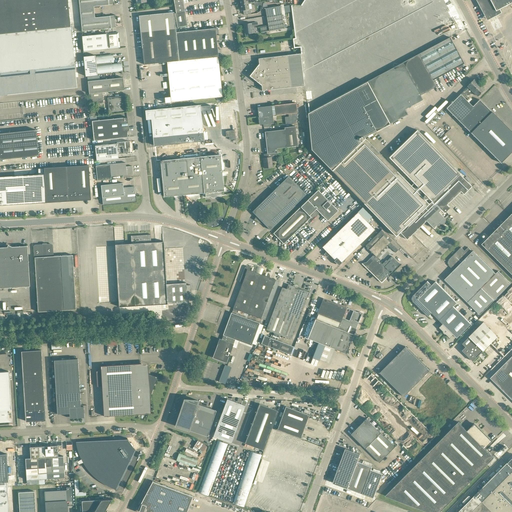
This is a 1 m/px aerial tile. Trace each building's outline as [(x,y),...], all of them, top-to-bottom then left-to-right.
[(0,0),(0,95),(77,88),(68,0),(0,0)] [(182,0),(173,0),(176,13),(175,13),(177,27),(187,25),(182,0)] [(499,9),(511,2),(511,0),(485,0),(491,11),(490,11),(487,13),(486,15),(488,18),(489,19),(499,13),(500,11),(499,9)] [(248,3),(241,4),(242,11),(243,10),(244,14),(251,13),(250,9),(249,9),(248,4),(248,3)] [(81,19),(95,17),(94,6),(80,8),(81,19)] [(267,8),(265,8),(266,16),(281,13),(280,6),(267,8)] [(144,15),(139,16),(140,32),(142,48),(144,63),(144,64),(162,62),(163,65),(165,65),(165,62),(167,62),(218,57),(216,35),(215,28),(176,32),(176,28),(174,12),(144,15)] [(281,13),(266,16),(269,31),(284,28),(281,13)] [(95,17),(81,19),(82,31),(116,28),(115,20),(116,19),(115,19),(115,18),(115,17),(115,15),(114,15),(95,17)] [(245,34),(253,33),(252,26),(257,25),(257,22),(251,23),(244,24),(245,34)] [(84,51),(109,48),(115,48),(120,47),(119,42),(120,42),(119,38),(118,32),(113,33),(106,34),(82,36),(84,51)] [(434,46),(448,72),(464,63),(450,37),(434,46)] [(433,80),(448,72),(434,46),(419,54),(432,80),(433,80)] [(259,64),(249,76),(261,85),(262,91),(304,86),(300,53),(258,58),(259,64)] [(95,75),(95,74),(122,71),(121,62),(114,63),(113,54),(103,55),(103,56),(98,56),(98,55),(86,56),(88,76),(95,75)] [(436,86),(433,80),(432,80),(419,54),(403,62),(420,95),(436,86)] [(171,96),(165,97),(165,103),(222,97),(218,57),(167,62),(171,96)] [(423,100),(420,95),(403,62),(385,72),(405,109),(423,100)] [(408,114),(405,109),(385,72),(367,81),(376,98),(368,103),(372,109),(380,105),(390,124),(408,114)] [(123,77),(88,81),(90,104),(104,103),(102,92),(124,90),(123,77)] [(472,91),(479,84),(474,79),(467,86),(468,87),(461,95),(460,94),(446,108),(459,120),(473,106),(467,100),(465,98),(472,91)] [(364,137),(390,124),(380,105),(372,109),(368,103),(376,98),(367,81),(308,113),(311,150),(332,170),(355,148),(352,144),(357,139),(360,142),(365,138),(364,137)] [(479,84),(472,91),(477,96),(484,90),(479,84)] [(125,96),(108,98),(109,112),(126,110),(125,96)] [(501,162),(511,150),(511,132),(480,100),(473,106),(459,120),(501,163),(501,162)] [(259,116),(297,111),(296,103),(257,107),(257,108),(258,107),(259,116)] [(220,156),(219,155),(200,157),(199,141),(203,141),(204,140),(200,106),(199,105),(146,110),(145,111),(146,119),(151,119),(154,145),(155,146),(156,161),(157,162),(160,162),(164,196),(165,197),(205,193),(205,196),(205,197),(210,196),(212,198),(215,197),(217,196),(222,195),(221,191),(223,191),(224,190),(220,156)] [(295,123),(298,117),(297,111),(259,116),(259,117),(258,117),(259,124),(273,123),(272,116),(288,114),(289,124),(295,123)] [(93,131),(128,127),(128,125),(126,125),(126,123),(128,123),(127,117),(92,121),(93,131)] [(285,129),(265,132),(267,150),(267,154),(277,153),(278,153),(277,148),(298,146),(296,126),(284,127),(285,129)] [(94,140),(123,137),(128,137),(127,131),(128,131),(128,127),(93,131),(94,140)] [(0,158),(38,155),(36,129),(0,133),(0,158)] [(355,148),(332,170),(392,232),(396,236),(400,232),(407,239),(426,220),(434,228),(439,223),(443,224),(445,221),(444,218),(448,214),(446,211),(450,208),(447,204),(461,191),(464,194),(472,186),(417,130),(389,157),(386,160),(365,138),(360,142),(357,139),(352,144),(355,148)] [(130,147),(130,142),(129,142),(129,141),(128,141),(117,142),(117,143),(95,145),(97,160),(118,158),(117,147),(121,146),(122,154),(126,153),(127,154),(127,153),(130,153),(130,147)] [(264,158),(263,158),(264,168),(273,167),(271,157),(277,157),(277,153),(267,154),(264,154),(264,158)] [(111,179),(111,177),(133,174),(132,166),(126,166),(126,162),(96,166),(97,180),(111,179)] [(38,174),(0,176),(0,205),(47,202),(47,201),(90,199),(90,200),(91,200),(89,165),(44,168),(38,168),(38,174)] [(288,176),(252,212),(270,230),(306,195),(288,176)] [(136,201),(134,186),(123,188),(123,183),(101,185),(103,205),(136,201)] [(318,190),(273,233),(284,244),(317,211),(327,221),(337,211),(318,190)] [(366,221),(358,212),(322,247),(327,252),(324,255),(326,257),(329,254),(331,256),(366,221)] [(511,213),(482,244),(511,274),(511,213)] [(375,230),(366,221),(331,256),(335,260),(334,261),(339,265),(342,262),(375,230)] [(387,245),(390,242),(390,243),(392,241),(381,230),(380,232),(379,231),(365,246),(374,254),(366,262),(364,262),(364,264),(363,265),(381,282),(400,264),(392,256),(387,261),(386,260),(382,264),(376,258),(381,253),(380,252),(387,245)] [(125,244),(115,244),(119,307),(187,303),(187,293),(191,292),(191,285),(186,285),(186,283),(166,284),(164,242),(163,242),(151,242),(151,234),(131,236),(131,243),(125,244)] [(35,245),(34,246),(38,312),(76,309),(73,255),(53,256),(52,245),(51,244),(35,245)] [(27,246),(12,247),(8,245),(7,247),(0,247),(0,288),(30,286),(27,246)] [(496,273),(476,254),(473,251),(472,251),(468,247),(465,251),(461,247),(449,260),(449,261),(448,261),(448,264),(449,264),(449,265),(454,270),(444,279),(468,302),(480,315),(511,284),(498,271),(496,273)] [(247,313),(261,274),(255,272),(256,271),(255,269),(247,266),(245,267),(239,281),(240,283),(242,284),(233,308),(247,313)] [(265,320),(270,304),(279,281),(269,277),(270,276),(269,274),(263,272),(262,273),(261,274),(247,313),(265,320)] [(453,299),(439,285),(435,281),(432,285),(427,281),(413,296),(413,297),(412,297),(412,299),(413,300),(413,301),(428,316),(432,313),(435,316),(453,299)] [(282,287),(267,330),(292,339),(307,297),(309,292),(288,284),(286,289),(282,287)] [(346,353),(354,334),(349,332),(351,327),(356,329),(362,313),(357,312),(347,308),(353,311),(349,321),(342,318),(346,308),(323,299),(308,338),(346,353)] [(457,338),(460,334),(471,324),(453,306),(457,303),(453,299),(435,316),(443,324),(439,327),(443,331),(443,332),(445,334),(446,334),(450,338),(453,334),(457,338)] [(259,324),(259,323),(231,313),(223,335),(222,339),(219,339),(217,344),(219,344),(217,349),(216,350),(214,357),(226,361),(228,356),(229,356),(235,339),(251,345),(252,343),(256,345),(263,325),(259,324)] [(473,361),(477,358),(498,336),(484,322),(462,343),(466,347),(462,350),(473,361)] [(282,340),(282,342),(267,336),(264,344),(267,345),(267,346),(290,354),(293,347),(289,345),(290,343),(282,340)] [(404,396),(430,370),(406,347),(380,373),(404,396)] [(46,420),(41,350),(21,351),(26,421),(46,420)] [(511,356),(490,378),(511,399),(511,356)] [(81,407),(79,378),(78,359),(54,360),(57,414),(69,413),(69,415),(70,415),(70,417),(83,416),(83,413),(84,413),(83,413),(83,411),(83,410),(83,409),(84,409),(83,406),(81,407)] [(142,372),(141,365),(141,363),(101,366),(101,371),(96,371),(97,386),(102,386),(104,416),(139,414),(139,413),(144,414),(157,377),(142,372)] [(9,372),(0,372),(0,419),(9,419),(8,413),(8,410),(11,410),(9,372)] [(227,398),(213,436),(232,443),(246,405),(227,398)] [(185,399),(176,426),(188,430),(207,436),(216,410),(197,404),(198,400),(185,399)] [(259,404),(245,443),(263,450),(278,411),(259,404)] [(286,406),(277,430),(301,438),(309,415),(286,406)] [(359,426),(388,455),(395,447),(367,418),(359,426)] [(421,460),(385,496),(427,511),(440,511),(494,457),(485,448),(493,440),(492,439),(491,440),(475,424),(472,426),(467,431),(458,422),(421,460)] [(380,463),(388,455),(359,426),(351,434),(380,463)] [(114,488),(117,489),(116,490),(136,451),(136,450),(136,451),(133,447),(134,446),(131,442),(130,443),(127,438),(75,441),(76,441),(77,446),(80,452),(83,459),(87,465),(91,471),(96,476),(102,481),(108,485),(114,488)] [(280,439),(276,449),(281,451),(285,441),(280,439)] [(208,496),(227,444),(217,440),(198,492),(208,496)] [(198,441),(194,446),(200,450),(199,451),(201,453),(206,446),(198,441)] [(285,441),(281,451),(286,452),(290,443),(285,441)] [(46,479),(65,478),(63,456),(58,456),(57,445),(62,445),(61,442),(51,442),(50,444),(50,446),(48,446),(48,444),(46,443),(43,443),(46,479)] [(27,480),(46,479),(43,443),(41,443),(39,444),(39,446),(37,446),(37,445),(36,443),(30,444),(31,458),(25,458),(27,480)] [(290,443),(286,452),(288,453),(291,454),(295,445),(290,443)] [(295,445),(291,454),(296,456),(300,447),(295,445)] [(186,447),(184,450),(197,457),(198,454),(186,447)] [(300,447),(296,456),(301,458),(305,448),(300,447)] [(305,448),(301,458),(306,460),(310,450),(305,448)] [(276,449),(275,454),(287,458),(288,453),(286,452),(281,451),(276,449)] [(372,467),(358,462),(360,454),(346,449),(333,483),(348,488),(362,494),(362,492),(374,497),(383,473),(371,469),(372,467)] [(233,503),(244,507),(261,455),(250,451),(233,503)] [(179,453),(176,461),(195,467),(197,460),(179,453)] [(287,458),(286,461),(303,467),(306,460),(301,458),(296,456),(291,454),(288,453),(287,458)] [(0,482),(7,482),(8,482),(7,454),(0,454),(0,482)] [(275,454),(273,458),(285,463),(286,461),(287,458),(275,454)] [(273,458),(271,463),(283,468),(285,463),(273,458)] [(511,511),(511,458),(507,463),(458,511),(511,511)] [(283,468),(283,469),(301,475),(303,467),(286,461),(285,463),(283,468)] [(271,463),(269,468),(281,472),(283,469),(283,468),(271,463)] [(269,468),(268,473),(280,477),(280,476),(281,472),(269,468)] [(281,472),(280,476),(298,483),(301,475),(283,469),(281,472)] [(172,473),(169,479),(190,486),(192,480),(172,473)] [(268,473),(266,478),(278,482),(280,477),(268,473)] [(278,482),(277,484),(295,490),(298,483),(280,476),(280,477),(278,482)] [(266,478),(264,482),(276,487),(277,484),(278,482),(266,478)] [(78,480),(74,480),(75,496),(86,495),(85,492),(79,492),(78,480)] [(153,481),(137,510),(138,510),(143,511),(186,511),(193,496),(153,481)] [(0,511),(8,511),(8,492),(7,482),(0,482),(0,511)] [(264,482),(262,487),(267,489),(272,491),(274,492),(276,487),(264,482)] [(276,487),(274,492),(277,493),(282,494),(287,496),(292,498),(295,490),(277,484),(276,487)] [(66,490),(44,491),(45,502),(67,501),(72,501),(71,487),(66,487),(66,490)] [(262,487),(258,498),(263,500),(267,489),(262,487)] [(267,489),(263,500),(268,502),(272,491),(267,489)] [(35,511),(34,491),(18,492),(19,509),(18,509),(18,511),(35,511)] [(272,491),(268,502),(270,503),(273,504),(277,493),(274,492),(272,491)] [(277,493),(273,504),(278,506),(282,494),(277,493)] [(282,494),(278,506),(283,508),(287,496),(282,494)] [(287,496),(283,508),(288,509),(292,498),(287,496)] [(103,511),(112,499),(82,501),(82,511),(103,511)] [(67,501),(45,502),(45,511),(66,511),(66,507),(67,506),(67,501)]
